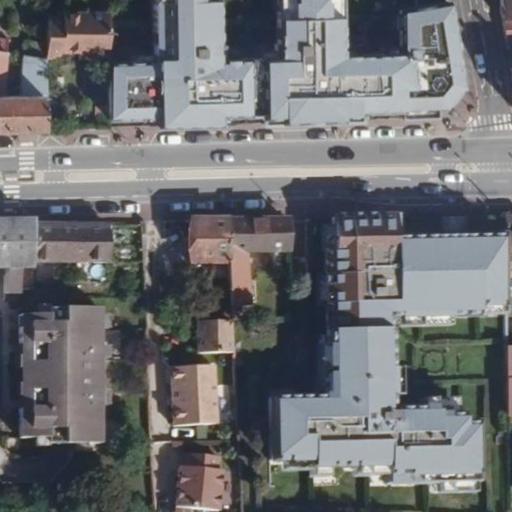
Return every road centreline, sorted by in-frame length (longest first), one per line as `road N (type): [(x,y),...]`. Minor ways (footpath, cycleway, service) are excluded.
road 1 (primary): [(0,192),(502,183)]
road 2 (primary): [(497,152),(0,158)]
road 3 (residential): [(473,0),(497,152)]
